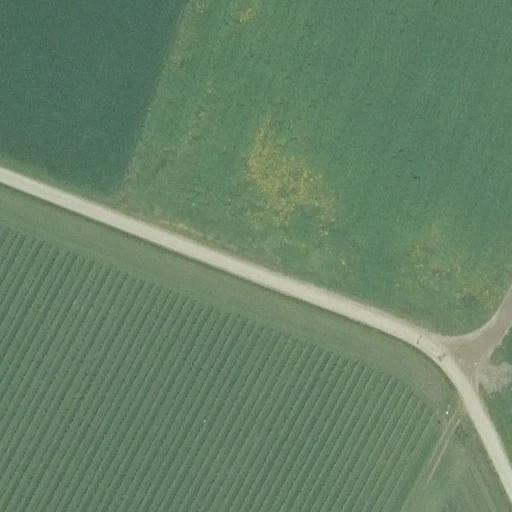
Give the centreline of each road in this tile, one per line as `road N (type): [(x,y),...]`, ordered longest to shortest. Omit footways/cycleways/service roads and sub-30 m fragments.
road 1 (unclassified): [(0,175),(436,350),(459,375),(511,488)]
road 2 (track): [(468,397),(406,511)]
